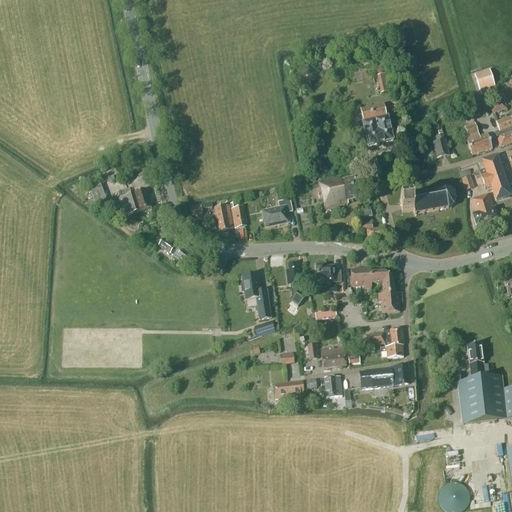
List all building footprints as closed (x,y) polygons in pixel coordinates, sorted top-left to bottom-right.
[(494,86),(489,71),(474,76),(479,91),(494,86)] [(389,93),(385,75),(376,77),(380,95),(389,93)] [(504,102),(490,107),(492,115),(507,110),(504,102)] [(386,118),(383,106),(360,112),(363,123),(362,124),(362,125),(367,148),(393,142),(393,141),(392,141),(387,119),(387,118),(386,118)] [(498,132),(495,134),(500,149),(511,144),(511,122),(511,118),(495,124),(498,132)] [(479,137),(474,124),(464,127),(467,137),(465,137),(471,157),(492,150),(487,135),(479,137)] [(444,141),(443,135),(437,136),(439,142),(433,144),(437,160),(448,157),(445,141),(444,141)] [(509,198),(496,158),(482,163),(485,170),(479,172),(481,179),(484,189),(487,189),(487,190),(491,188),(496,202),(509,198)] [(342,180),(341,177),(318,182),(324,210),(348,205),(348,202),(358,200),(353,178),(342,180)] [(473,189),(470,177),(461,180),(465,191),(473,189)] [(106,200),(100,185),(90,189),(95,204),(106,200)] [(450,191),(443,189),(411,195),(411,196),(410,196),(410,200),(399,202),(402,214),(413,212),(413,216),(414,216),(448,211),(453,207),(455,201),(454,195),(450,191)] [(151,209),(145,190),(133,194),(115,200),(122,221),(130,219),(129,216),(139,212),(139,213),(151,209)] [(492,209),(487,196),(471,201),(475,215),(472,216),(476,228),(499,221),(495,208),(492,209)] [(262,213),(265,229),(288,224),(286,214),(292,213),(289,201),(277,203),(279,209),(262,213)] [(233,230),(228,206),(214,209),(218,233),(233,230)] [(242,208),(231,210),(234,230),(246,228),(242,208)] [(372,230),(371,224),(362,226),(363,232),(366,232),(368,242),(387,239),(386,228),(372,230)] [(177,250),(163,240),(158,247),(169,255),(170,255),(185,265),(193,253),(184,247),(182,250),(179,247),(177,250)] [(297,272),(296,265),(288,266),(288,271),(286,272),(287,286),(301,284),(299,272),(297,272)] [(325,268),(325,266),(316,266),(317,281),(317,284),(340,283),(340,273),(334,273),(334,268),(325,268)] [(370,270),(360,271),(361,288),(364,288),(364,290),(371,290),(371,285),(370,274),(370,270)] [(351,289),(361,288),(360,271),(350,271),(351,289)] [(371,285),(382,284),(388,277),(383,273),(370,274),(371,285)] [(270,320),(266,291),(259,292),(259,290),(258,290),(256,276),(242,278),(243,285),(240,285),(242,293),(244,293),(245,301),(255,300),(258,321),(270,320)] [(383,295),(394,294),(393,281),(388,277),(382,284),(383,295)] [(511,296),(511,280),(503,283),(508,298),(511,296)] [(381,305),(398,304),(398,294),(394,294),(383,295),(378,296),(378,302),(381,302),(381,305)] [(296,310),(306,309),(305,301),(295,302),(296,310)] [(398,304),(381,305),(382,315),(399,314),(398,304)] [(271,323),(254,329),(257,339),(275,333),(271,323)] [(403,347),(401,330),(383,332),(383,334),(364,336),(365,348),(384,346),(384,348),(385,348),(387,360),(403,359),(402,347),(403,347)] [(315,345),(306,346),(309,362),(318,360),(315,345)] [(483,367),(480,346),(466,347),(471,382),(457,384),(462,426),(511,418),(511,389),(502,390),(501,378),(488,379),(487,366),(483,367)] [(260,355),(259,348),(251,349),(252,356),(260,355)] [(329,352),(329,350),(320,351),(323,370),(346,367),(343,350),(329,352)] [(294,365),(292,354),(280,356),(281,366),(294,365)] [(359,364),(358,354),(347,355),(349,365),(359,364)] [(408,385),(406,366),(390,368),(390,370),(359,373),(361,393),(392,390),(392,388),(408,385)] [(460,382),(459,375),(448,375),(449,383),(460,382)] [(341,398),(339,378),(324,380),(326,400),(341,398)] [(316,389),(315,381),(305,382),(307,391),(316,389)] [(304,394),(302,383),(274,386),(275,401),(301,398),(300,394),(304,394)] [(457,484),(454,484),(451,484),(448,485),(446,486),(444,488),(442,490),(440,492),(439,494),(438,497),(438,500),(438,503),(439,505),(440,508),(442,510),(444,511),(443,511),(463,511),(464,511),(466,510),(467,508),(469,505),(469,503),(470,500),(469,497),(469,494),(467,492),(466,490),(464,488),(462,486),(459,485),(457,484)]
